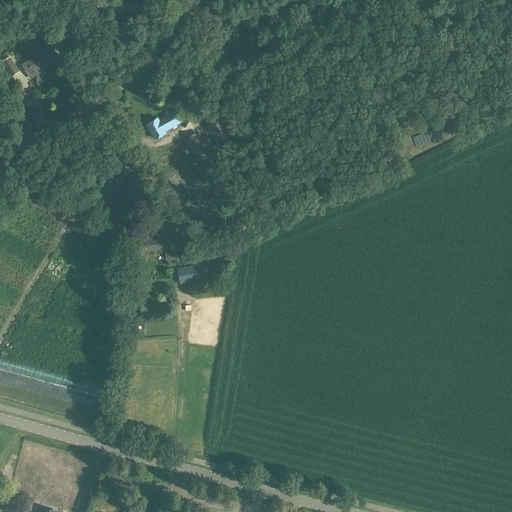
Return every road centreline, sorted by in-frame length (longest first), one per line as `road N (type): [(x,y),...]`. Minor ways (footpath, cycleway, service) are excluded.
road 1 (tertiary): [(346,511),(0,418)]
road 2 (track): [(196,8),(253,17),(278,10),(291,24),(511,58)]
road 3 (tertiary): [(0,163),(145,68),(186,20)]
road 4 (unclassified): [(64,0),(186,20)]
